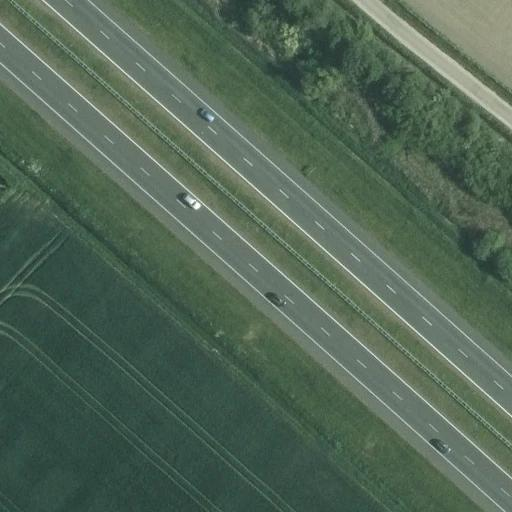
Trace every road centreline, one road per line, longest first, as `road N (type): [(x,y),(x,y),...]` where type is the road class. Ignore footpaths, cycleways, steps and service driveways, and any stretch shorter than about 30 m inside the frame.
road 1 (motorway): [(0,44),(511,501)]
road 2 (motorway): [(511,398),(62,0)]
road 3 (unclassified): [(511,123),(359,0)]
